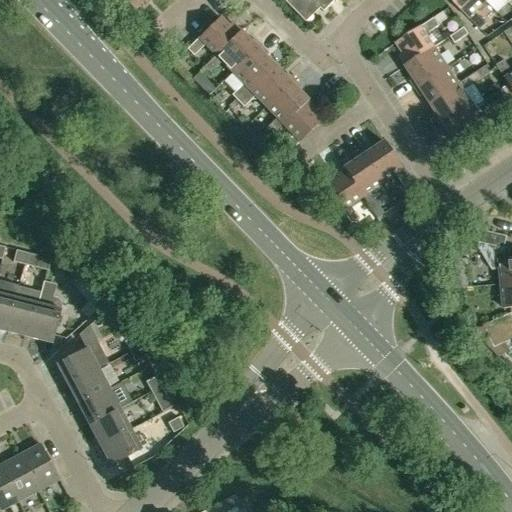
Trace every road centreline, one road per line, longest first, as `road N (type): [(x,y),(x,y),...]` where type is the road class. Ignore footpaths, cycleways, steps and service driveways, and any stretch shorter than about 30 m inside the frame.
road 1 (tertiary): [(340,313),(35,0)]
road 2 (residential): [(340,313),(136,511)]
road 3 (tertiary): [(511,505),(340,313)]
road 4 (unclassified): [(340,313),(452,212)]
road 5 (residential): [(452,212),(377,96)]
road 6 (residential): [(102,511),(43,402)]
